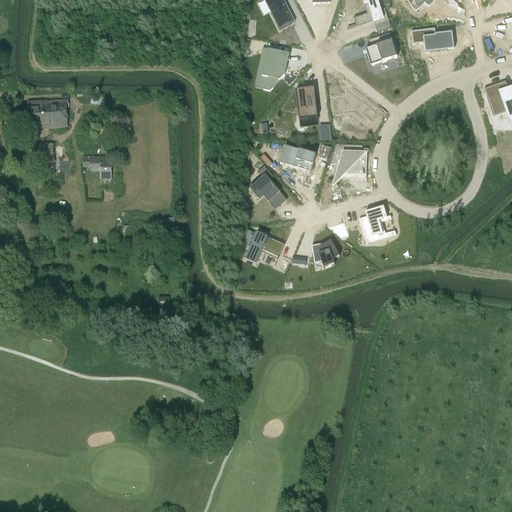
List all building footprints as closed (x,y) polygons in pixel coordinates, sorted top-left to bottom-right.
[(266,0),(265,1),(268,7),(280,30),(292,24),(295,23),(292,16),(283,0),(266,0)] [(354,19),(353,19),(356,27),(373,21),(374,23),(388,18),(386,18),(385,14),(386,13),(385,9),(381,10),(378,0),(377,0),(368,0),(369,3),(365,4),(368,13),(367,13),(368,14),(368,15),(355,20),(354,19)] [(405,0),(416,12),(425,4),(429,7),(435,1),(434,0),(405,0)] [(435,30),(411,33),(413,46),(424,44),(425,54),(452,51),(454,50),(454,49),(452,34),(444,35),(444,34),(435,35),(435,30)] [(371,49),(366,50),(371,67),(397,59),(390,34),(369,41),(371,49)] [(260,63),(259,65),(265,66),(260,89),(264,90),(263,91),(270,92),(285,77),(285,76),(286,73),(289,55),(277,53),(263,49),(262,51),(263,51),(260,63)] [(485,90),(484,90),(485,95),(486,95),(488,100),(491,99),(492,102),(495,111),(505,107),(507,114),(506,114),(507,119),(509,123),(510,124),(511,124),(511,90),(511,89),(511,88),(510,88),(510,89),(508,90),(504,91),(502,85),(485,91),(485,90)] [(343,94),(330,96),(332,107),(333,112),(357,109),(366,116),(372,109),(347,89),(348,89),(346,87),(339,88),(339,90),(342,90),(343,94)] [(310,89),(295,91),(296,99),(299,121),(302,121),(318,119),(316,102),(318,102),(317,95),(315,95),(314,89),(311,89),(311,88),(310,88),(310,89)] [(28,103),(30,131),(68,128),(66,101),(28,103)] [(323,135),(320,135),(321,142),(331,141),(329,126),(322,127),(323,135)] [(102,142),(102,154),(115,154),(114,142),(102,142)] [(41,145),(41,157),(40,174),(55,174),(56,158),(53,158),(54,145),(41,145)] [(322,146),(319,158),(327,161),(331,149),(322,146)] [(343,156),(334,187),(345,175),(351,176),(353,167),(366,168),(367,154),(362,154),(362,147),(337,146),(334,156),(343,156)] [(285,148),(280,165),(311,174),(316,157),(285,148)] [(84,157),(83,167),(91,167),(90,172),(100,172),(100,180),(111,180),(112,157),(84,157)] [(262,179),(249,189),(260,201),(264,198),(273,208),(276,205),(278,207),(286,201),(286,202),(287,201),(270,181),(274,178),(264,167),(257,173),(262,179)] [(359,220),(359,221),(366,245),(367,245),(366,241),(383,236),(379,222),(387,219),(387,218),(384,208),(365,214),(367,218),(367,221),(360,223),(359,220)] [(249,247),(254,235),(247,231),(241,243),(249,247)] [(257,233),(245,260),(246,261),(255,265),(256,265),(262,253),(263,249),(280,256),(285,246),(257,233)] [(322,245),(312,247),(315,265),(321,263),(324,270),(335,266),(333,261),(340,257),(338,254),(331,242),(322,247),(322,245)]
